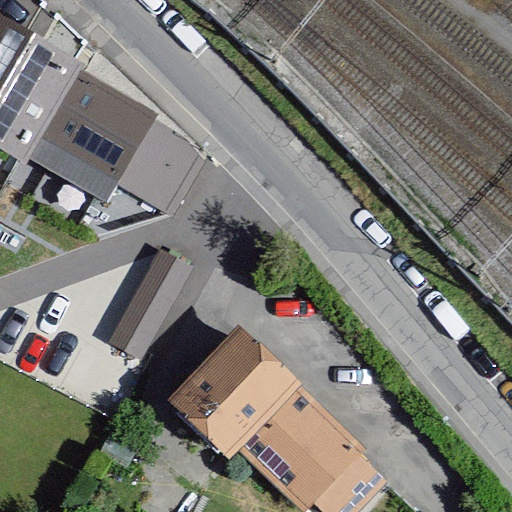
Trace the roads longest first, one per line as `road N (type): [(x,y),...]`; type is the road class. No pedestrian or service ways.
road 1 (residential): [(90,0),(433,336),(511,435)]
road 2 (unknown): [(258,194),(0,293)]
